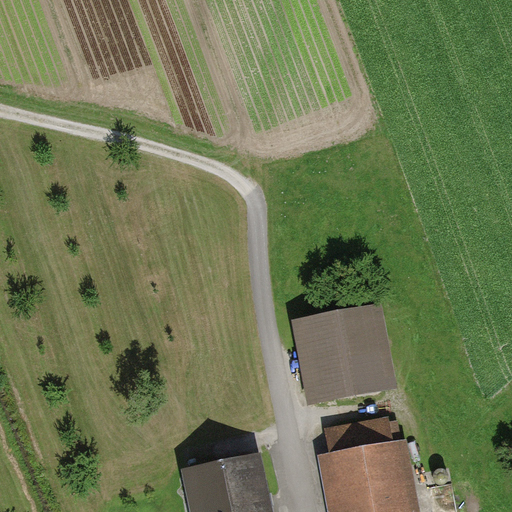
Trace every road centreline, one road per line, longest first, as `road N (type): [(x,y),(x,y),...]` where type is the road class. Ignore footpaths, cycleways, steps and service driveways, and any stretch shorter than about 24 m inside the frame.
road 1 (track): [(277,385),(255,197),(193,159),(0,109)]
road 2 (residential): [(308,511),(277,385)]
